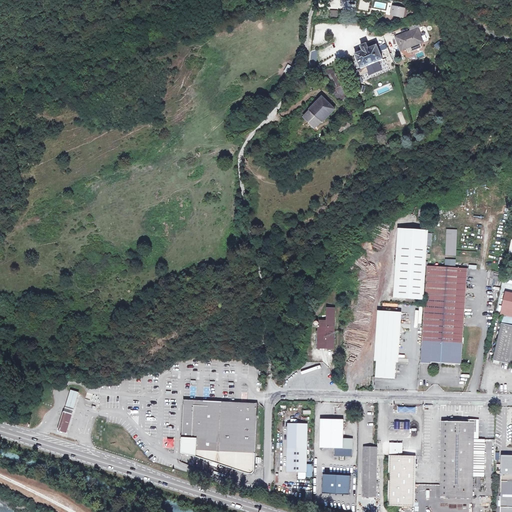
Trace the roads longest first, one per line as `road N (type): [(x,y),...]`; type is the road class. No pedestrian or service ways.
road 1 (unclassified): [(321,0),(304,34),(303,77),(235,163),(264,277),(269,396),(511,398)]
road 2 (primary): [(0,430),(266,511)]
